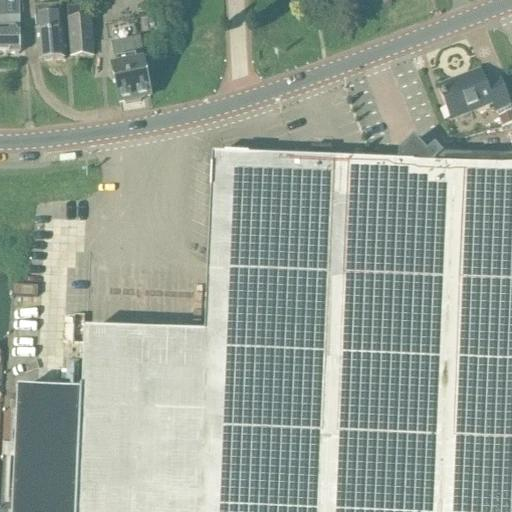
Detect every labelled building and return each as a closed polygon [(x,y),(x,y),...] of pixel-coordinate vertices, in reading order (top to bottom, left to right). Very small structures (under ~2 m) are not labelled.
[(5,2),(0,2),(0,56),(20,56),(19,14),(5,14),(5,2)] [(65,61),(61,8),(35,10),(40,63),(65,61)] [(82,22),(80,10),(68,11),(72,60),(94,58),(91,22),(82,22)] [(146,67),(140,40),(112,46),(117,70),(112,71),(120,105),(150,99),(143,67),(146,67)] [(486,88),(480,73),(438,89),(451,123),(493,107),(494,112),(509,106),(500,83),(486,88)] [(511,124),(511,120),(510,115),(496,120),(499,129),(511,124)] [(82,400),(77,511),(511,511),(511,162),(443,160),(435,151),(427,159),(414,144),(398,158),(398,169),(375,168),(213,161),(206,342),(84,337),(82,400)] [(331,150),(312,150),(311,165),(330,165),(331,150)] [(18,397),(12,511),(77,511),(82,400),(18,397)]
